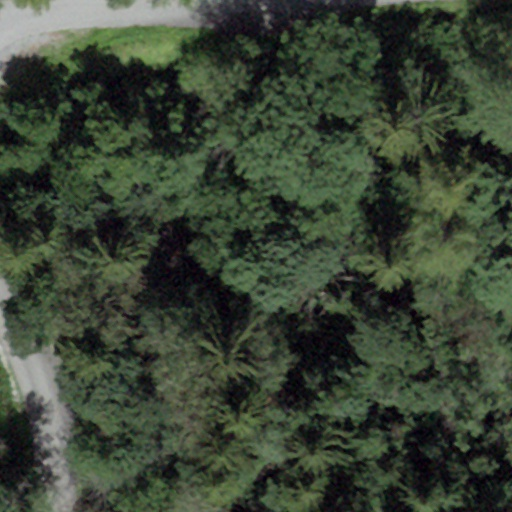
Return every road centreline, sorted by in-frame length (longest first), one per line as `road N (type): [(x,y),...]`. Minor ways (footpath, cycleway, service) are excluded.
road 1 (track): [(0,29),(67,12),(306,13),(400,0)]
road 2 (track): [(48,511),(37,408),(0,328)]
